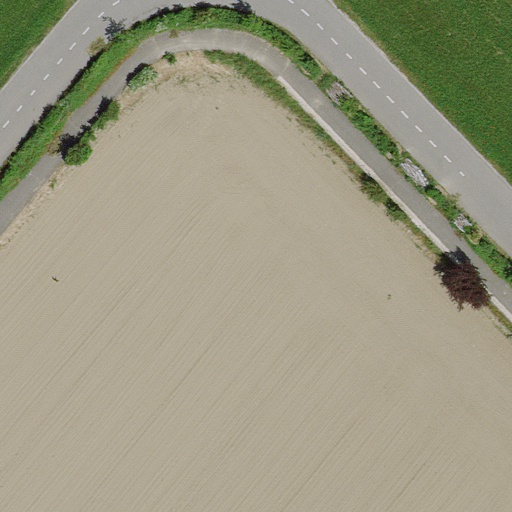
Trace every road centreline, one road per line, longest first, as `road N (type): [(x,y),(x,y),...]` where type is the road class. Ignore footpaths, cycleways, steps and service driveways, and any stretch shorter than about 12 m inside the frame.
road 1 (unclassified): [(511,220),(289,0)]
road 2 (unclassified): [(123,0),(83,34),(0,133)]
